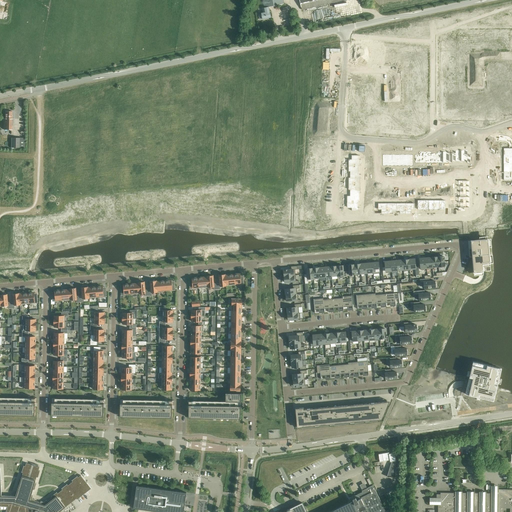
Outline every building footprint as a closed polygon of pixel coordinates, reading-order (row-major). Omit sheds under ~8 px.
[(269,7),(284,4),(283,0),(262,0),(265,12),(262,13),(263,19),(271,17),(269,7)] [(299,0),(302,11),(348,0),(299,0)] [(474,32),(473,38),(483,38),(483,28),(477,28),(477,32),(474,32)] [(489,28),(483,28),(483,38),(492,38),(492,31),(489,31),(489,28)] [(492,31),(492,38),(501,39),(501,28),(495,28),(495,31),(492,31)] [(501,28),(501,39),(507,39),(507,40),(510,41),(511,33),(507,32),(507,28),(501,28)] [(449,37),(446,37),(446,43),(450,43),(450,41),(454,42),(455,32),(449,32),(449,37)] [(364,45),(361,45),(361,53),(365,53),(365,52),(371,52),(370,41),(364,41),(364,45)] [(376,41),(370,41),(371,52),(379,52),(379,44),(376,44),(376,41)] [(382,44),(379,44),(379,52),(388,52),(388,41),(382,41),(382,44)] [(394,41),(388,41),(388,52),(397,52),(397,45),(394,45),(394,41)] [(421,45),(416,45),(416,55),(421,55),(421,56),(425,56),(424,50),(422,50),(421,45)] [(510,60),(500,60),(500,68),(511,68),(511,62),(510,62),(510,60)] [(501,73),(496,73),(496,77),(510,77),(510,74),(511,74),(511,68),(500,68),(501,73)] [(361,76),(359,76),(359,82),(370,82),(370,73),(361,73),(361,76)] [(459,77),(448,77),(448,85),(459,84),(459,77)] [(496,77),(496,81),(500,81),(500,86),(511,86),(511,80),(509,80),(510,77),(496,77)] [(370,82),(359,82),(359,88),(361,87),(361,91),(374,91),(374,87),(370,87),(370,82)] [(496,91),(496,95),(509,95),(509,92),(511,92),(511,86),(500,86),(500,91),(496,91)] [(361,94),(359,94),(359,100),(370,100),(370,95),(374,95),(374,91),(361,91),(361,94)] [(496,95),(496,99),(502,99),(501,105),(511,105),(511,99),(509,99),(509,95),(496,95)] [(370,100),(359,100),(359,106),(361,106),(361,109),(374,109),(374,105),(370,105),(370,100)] [(455,101),(447,101),(447,109),(451,109),(451,112),(455,112),(455,101)] [(500,111),(500,114),(508,114),(508,111),(511,111),(511,105),(501,105),(501,110),(500,111)] [(358,113),(358,119),(369,119),(369,113),(374,113),(374,109),(361,109),(361,113),(358,113)] [(419,117),(414,117),(414,126),(419,126),(419,122),(422,121),(422,115),(419,115),(419,117)] [(369,119),(358,119),(358,125),(362,125),(362,128),(370,128),(370,124),(369,124),(369,119)] [(11,148),(19,148),(19,138),(11,138),(11,148)] [(462,149),(459,149),(459,157),(468,157),(468,146),(462,146),(462,149)] [(474,146),(468,146),(468,157),(473,157),(473,158),(477,158),(477,150),(474,150),(474,146)] [(426,150),(422,150),(422,157),(432,157),(432,147),(426,147),(426,150)] [(438,147),(432,147),(432,157),(441,157),(441,148),(438,148),(438,147)] [(444,148),(441,148),(441,157),(450,157),(450,147),(444,147),(444,148)] [(450,147),(450,157),(459,157),(459,149),(456,149),(456,147),(450,147)] [(405,150),(397,150),(397,161),(405,161),(405,150)] [(353,157),(350,157),(350,163),(360,163),(361,153),(353,153),(353,157)] [(360,163),(350,163),(350,169),(352,169),(352,172),(360,172),(360,163)] [(350,175),(350,181),(360,181),(360,172),(352,172),(352,175),(350,175)] [(360,181),(350,181),(350,187),(352,187),(352,190),(360,190),(360,181)] [(349,193),(349,199),(360,199),(360,190),(352,190),(352,193),(349,193)] [(360,199),(349,199),(349,205),(354,205),(354,208),(362,208),(361,204),(360,204),(360,199)] [(466,204),(465,204),(465,207),(471,207),(471,204),(475,204),(475,199),(466,199),(466,204)] [(391,201),(382,201),(382,207),(385,207),(385,211),(391,212),(391,201)] [(400,201),(391,201),(391,212),(398,212),(397,208),(400,209),(400,208),(400,207),(400,201)] [(400,201),(400,207),(400,208),(403,208),(403,212),(409,212),(409,201),(400,201)] [(418,201),(409,201),(409,212),(414,212),(414,207),(418,207),(418,201)] [(472,251),(469,251),(469,257),(472,256),(474,272),(479,272),(483,271),(485,271),(490,271),(490,263),(487,239),(471,240),(471,241),(472,251)] [(291,269),(284,270),(284,276),(295,275),(295,269),(297,269),(297,266),(292,266),(291,266),(291,269)] [(312,268),(306,269),(307,273),(304,273),(305,283),(308,282),(308,280),(313,279),(312,268)] [(234,274),(234,285),(244,284),(243,277),(243,278),(240,278),(240,274),(238,274),(238,273),(234,273),(234,274)] [(219,283),(216,283),(217,289),(220,289),(220,286),(226,285),(225,275),(225,274),(219,275),(219,283)] [(234,274),(225,275),(226,285),(234,285),(234,274)] [(213,275),(207,276),(207,277),(208,287),(214,286),(214,290),(217,289),(216,283),(214,284),(213,275)] [(295,275),(284,276),(285,282),(292,281),(292,284),(299,284),(298,280),(296,281),(295,275)] [(190,282),(189,282),(190,289),(199,288),(198,277),(197,277),(194,277),(194,278),(192,278),(192,282),(190,283),(190,282)] [(207,277),(198,277),(199,288),(208,287),(207,277)] [(429,278),(423,279),(423,282),(424,283),(424,288),(435,287),(434,282),(433,283),(433,281),(430,281),(429,278)] [(166,280),(165,281),(166,291),(175,290),(174,284),(171,284),(171,280),(169,280),(169,279),(166,280)] [(151,290),(148,290),(148,296),(152,295),(151,292),(157,292),(156,281),(150,281),(151,290)] [(165,281),(156,281),(157,292),(166,291),(165,281)] [(144,282),(138,282),(138,283),(139,293),(145,293),(145,296),(148,296),(148,290),(145,290),(144,282)] [(121,288),(121,289),(121,295),(130,294),(129,284),(128,283),(125,283),(125,284),(123,284),(124,289),(121,289),(121,288)] [(138,283),(129,284),(130,294),(139,293),(138,283)] [(97,287),(96,287),(97,297),(106,296),(106,290),(105,290),(103,291),(102,286),(101,286),(101,285),(97,286),(97,287)] [(293,288),(285,289),(286,295),(298,294),(297,294),(297,288),(299,288),(299,285),(293,285),(293,288)] [(82,296),(79,296),(80,302),(83,302),(83,298),(89,298),(88,288),(88,287),(81,287),(82,296)] [(96,287),(88,288),(89,298),(97,297),(96,287)] [(76,288),(69,289),(70,300),(76,299),(77,302),(80,302),(79,296),(76,296),(76,288)] [(52,295),(53,301),(62,300),(61,290),(60,290),(60,289),(56,290),(55,291),(55,295),(52,295)] [(69,289),(61,290),(62,300),(70,300),(69,289)] [(29,293),(28,293),(29,303),(38,303),(37,296),(37,297),(34,297),(34,293),(32,293),(32,292),(28,292),(29,293)] [(14,302),(11,302),(11,308),(14,308),(14,305),(20,304),(19,294),(19,293),(13,294),(14,302)] [(28,293),(19,294),(20,304),(29,303),(28,293)] [(375,293),(366,294),(367,305),(376,304),(375,295),(375,293)] [(394,293),(385,294),(386,303),(395,302),(395,299),(398,299),(397,293),(394,293)] [(7,294),(1,295),(1,296),(2,306),(8,305),(8,309),(11,308),(11,302),(8,303),(7,294)] [(298,294),(286,295),(286,301),(294,300),(294,303),(300,303),(300,299),(298,299),(298,294)] [(366,294),(356,295),(357,306),(367,305),(366,294)] [(375,295),(376,304),(386,303),(385,294),(375,295)] [(352,295),(342,296),(342,298),(343,307),(352,306),(353,306),(352,295)] [(323,298),(313,299),(314,310),(324,309),(323,299),(323,298)] [(342,298),(333,299),(333,308),(343,307),(342,298)] [(323,299),(324,309),(333,308),(333,299),(323,299)] [(295,307),(287,308),(287,314),(299,313),(298,307),(301,307),(301,304),(294,304),(295,307)] [(166,307),(159,307),(159,310),(163,310),(163,316),(173,316),(173,313),(173,310),(172,310),(171,310),(170,310),(166,310),(166,307)] [(191,312),(191,315),(201,316),(201,310),(205,310),(208,310),(208,307),(199,307),(198,310),(195,310),(194,310),(193,310),(191,310),(191,312)] [(94,312),(94,318),(104,318),(104,312),(97,312),(97,309),(94,309),(94,312)] [(130,313),(123,313),(123,318),(132,319),(133,313),(132,313),(133,310),(130,310),(130,313)] [(61,316),(54,316),(54,321),(67,321),(64,321),(64,316),(68,316),(68,313),(61,313),(61,316)] [(288,315),(287,315),(287,318),(288,318),(288,320),(296,319),(296,322),(302,322),(302,318),(300,318),(299,313),(287,314),(288,315)] [(191,315),(191,319),(191,321),(192,321),(193,321),(194,321),(198,321),(198,324),(204,324),(205,321),(201,321),(201,316),(191,315)] [(29,316),(22,316),(22,319),(26,319),(26,325),(36,325),(36,319),(29,319),(29,316)] [(163,321),(159,321),(159,324),(165,324),(166,321),(170,322),(171,322),(173,322),(173,319),(173,316),(163,316),(163,321)] [(94,323),(90,323),(90,326),(97,326),(97,323),(104,324),(104,318),(94,318),(94,323)] [(132,319),(123,318),(122,324),(130,324),(129,327),(132,327),(132,324),(132,319)] [(67,321),(54,321),(54,327),(61,327),(61,330),(67,330),(68,327),(66,327),(67,321)] [(411,322),(403,323),(404,332),(417,331),(417,326),(416,326),(416,324),(411,325),(411,322)] [(165,324),(159,324),(159,327),(163,328),(163,333),(172,333),(173,330),(172,330),(172,328),(171,328),(171,327),(171,328),(170,328),(170,327),(169,327),(169,328),(165,327),(165,324)] [(23,330),(22,330),(22,333),(28,333),(28,330),(36,330),(36,325),(26,325),(23,325),(23,330)] [(97,326),(90,326),(90,329),(94,329),(94,335),(104,335),(104,330),(97,329),(97,326)] [(129,330),(122,330),(122,336),(132,336),(132,330),(132,327),(129,327),(129,330)] [(384,328),(379,329),(380,338),(385,338),(385,342),(389,342),(388,339),(388,336),(385,336),(384,328)] [(61,333),(54,333),(54,339),(64,339),(64,333),(67,333),(67,330),(61,330),(61,333)] [(357,331),(352,331),(352,339),(349,339),(350,343),(353,342),(353,341),(358,340),(357,331)] [(297,336),(289,336),(290,342),(301,341),(300,336),(303,335),(303,332),(296,333),(297,336)] [(28,333),(22,333),(22,337),(25,337),(25,342),(35,342),(35,337),(28,336),(28,333)] [(162,339),(159,338),(159,342),(165,342),(165,339),(169,339),(171,339),(172,339),(172,336),(172,333),(163,333),(162,339)] [(406,334),(398,334),(399,344),(412,342),(412,338),(411,338),(411,336),(406,337),(406,334)] [(94,340),(90,340),(90,345),(97,345),(97,341),(104,341),(104,335),(94,335),(94,340)] [(301,341),(290,342),(290,348),(298,348),(298,351),(304,350),(304,347),(301,347),(301,341)] [(401,346),(395,346),(395,355),(407,354),(407,350),(406,350),(406,348),(401,349),(401,346)] [(94,351),(94,356),(103,357),(104,351),(96,351),(97,348),(94,348),(94,351)] [(64,349),(54,349),(54,355),(61,355),(61,358),(67,358),(67,355),(63,355),(64,349)] [(298,354),(291,355),(291,361),(303,360),(302,355),(305,354),(304,351),(298,352),(298,354)] [(132,352),(122,352),(122,357),(129,357),(129,360),(135,361),(135,357),(132,357),(132,352)] [(25,358),(22,358),(22,361),(28,361),(28,358),(35,358),(35,353),(25,353),(25,358)] [(396,357),(390,358),(390,367),(402,366),(402,362),(401,362),(401,360),(396,360),(396,357)] [(61,361),(53,361),(53,367),(63,367),(63,361),(67,361),(67,358),(61,358),(61,361)] [(303,360),(291,361),(292,367),(299,367),(300,369),(306,369),(306,365),(304,366),(303,360)] [(367,361),(357,362),(358,372),(368,371),(367,361)] [(468,381),(465,394),(477,397),(476,399),(481,400),(481,398),(493,401),(496,391),(496,387),(497,383),(500,384),(501,379),(499,378),(501,368),(473,361),(470,371),(468,371),(467,376),(469,376),(469,378),(468,381)] [(357,362),(348,362),(348,364),(349,373),(358,372),(357,362)] [(129,368),(122,367),(122,373),(132,373),(132,368),(135,368),(135,365),(129,364),(129,368)] [(329,364),(316,365),(317,373),(320,373),(320,376),(330,375),(329,366),(329,364)] [(348,364),(339,365),(339,374),(349,373),(348,364)] [(329,366),(330,375),(339,374),(339,365),(329,366)] [(391,369),(385,370),(385,379),(397,378),(397,373),(396,373),(396,372),(391,372),(391,369)] [(300,373),(293,374),(293,380),(305,379),(304,379),(304,373),(307,373),(306,370),(300,370),(300,373)] [(305,379),(293,380),(293,384),(294,386),(301,385),(301,388),(308,388),(308,384),(306,385),(305,379)] [(189,405),(188,418),(240,419),(241,406),(241,402),(241,393),(226,393),(225,401),(192,401),(189,401),(189,403),(189,405)] [(0,414),(35,415),(35,407),(35,403),(35,402),(35,400),(35,398),(32,398),(0,397),(0,414)] [(52,402),(51,415),(103,416),(104,408),(104,404),(104,403),(104,401),(104,399),(100,399),(52,398),(52,402)] [(120,403),(120,417),(172,417),(172,409),(172,406),(172,404),(172,403),(172,400),(169,400),(120,399),(120,403)] [(299,412),(295,412),(296,423),(300,423),(300,427),(315,426),(315,424),(319,424),(319,425),(330,424),(330,423),(334,423),(334,424),(350,422),(350,421),(354,421),(354,422),(365,421),(365,420),(369,419),(369,421),(379,420),(378,417),(383,417),(385,412),(387,406),(386,405),(385,402),(374,403),(374,402),(371,403),(368,403),(368,404),(364,405),(363,404),(358,404),(352,405),(353,406),(348,406),(348,405),(343,405),(332,406),(333,408),(328,408),(328,407),(317,408),(317,409),(313,409),(313,408),(310,408),(307,408),(307,409),(304,409),(304,407),(299,408),(299,412)] [(388,452),(378,454),(379,462),(389,460),(390,462),(391,462),(388,473),(387,476),(395,477),(395,461),(394,453),(389,454),(388,452)] [(511,511),(511,453),(511,454),(511,460),(511,489),(498,489),(498,492),(496,492),(496,490),(493,490),(493,492),(490,492),(490,493),(486,493),(486,492),(478,492),(478,493),(474,493),(474,491),(466,491),(466,493),(462,493),(462,491),(454,491),(454,492),(440,492),(440,499),(438,499),(438,498),(430,498),(430,502),(429,502),(429,504),(437,504),(437,511),(511,511)] [(0,511),(58,511),(76,498),(77,499),(91,488),(81,475),(78,477),(77,476),(72,480),(73,481),(68,485),(67,484),(61,488),(62,489),(58,493),(57,492),(51,496),(52,497),(47,501),(46,500),(44,502),(41,501),(40,502),(34,501),(35,499),(32,499),(33,496),(31,495),(32,493),(33,489),(34,490),(36,483),(35,483),(36,477),(38,477),(40,471),(38,470),(39,467),(26,463),(25,466),(24,465),(21,472),(23,473),(21,478),(20,478),(17,485),(19,485),(17,491),(16,490),(14,496),(11,496),(5,495),(1,495),(1,492),(1,486),(1,479),(1,469),(0,469),(0,468),(0,467),(0,511)] [(362,511),(366,510),(366,511),(389,511),(388,509),(385,511),(372,485),(361,490),(362,492),(354,496),(355,497),(352,498),(354,501),(354,502),(353,501),(330,511),(306,511),(302,503),(287,510),(288,511),(362,511)] [(136,486),(135,498),(144,499),(143,507),(153,509),(176,511),(183,511),(184,505),(185,499),(186,495),(186,493),(186,492),(136,486)] [(395,488),(384,494),(387,500),(399,494),(396,488),(395,488)]
